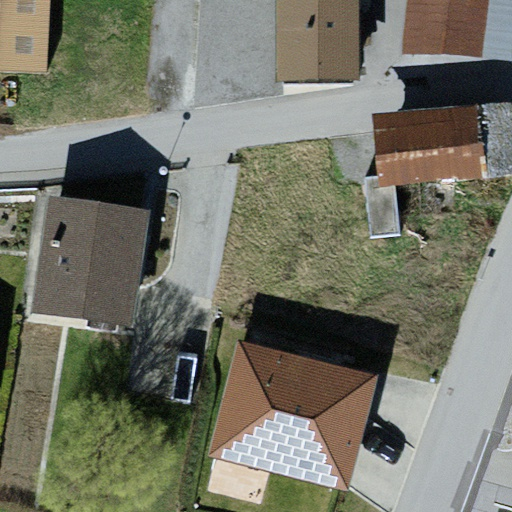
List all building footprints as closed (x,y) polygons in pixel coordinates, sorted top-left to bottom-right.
[(63,0),(0,0),(0,74),(63,75),(63,0)] [(288,0),(290,70),(367,69),(365,0),(288,0)] [(483,0),(416,0),(413,37),(479,43),(480,33),(483,0)] [(511,0),(483,0),(480,33),(511,35),(511,0)] [(511,183),(511,126),(400,128),(400,178),(453,178),(454,185),(511,183)] [(396,170),(371,170),(371,225),(395,225),(396,170)] [(159,215),(60,204),(48,310),(147,321),(159,215)] [(386,371),(246,341),(220,459),(361,490),(386,371)]
